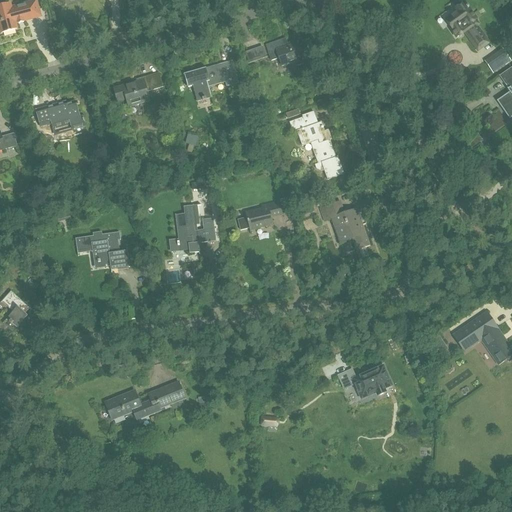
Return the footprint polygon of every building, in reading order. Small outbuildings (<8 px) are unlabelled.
[(10,3),(0,6),(0,26),(2,33),(17,29),(16,23),(19,22),(19,23),(24,22),(24,21),(34,18),(32,8),(38,6),(36,0),(30,2),(11,7),(10,3)] [(465,32),(478,51),(489,43),(477,26),(479,24),(465,4),(461,4),(458,6),(458,10),(459,12),(447,21),(458,37),(465,32)] [(295,62),(297,67),(305,64),(303,59),(304,59),(299,42),(290,45),(287,37),(267,44),(272,61),(282,58),(284,65),(295,62)] [(246,52),(250,64),(266,58),(262,47),(246,52)] [(485,61),(494,74),(511,62),(503,49),(485,61)] [(194,86),(198,101),(203,100),(204,101),(207,100),(207,99),(212,97),(210,87),(226,83),(227,87),(238,84),(232,61),(185,74),(189,88),(194,86)] [(511,119),(511,69),(500,77),(509,90),(508,90),(510,94),(498,102),(505,113),(506,113),(511,120),(511,119)] [(137,81),(114,88),(118,103),(127,100),(129,107),(151,101),(148,91),(164,87),(163,83),(151,86),(149,79),(145,80),(145,79),(138,81),(137,79),(137,81)] [(71,123),(73,130),(86,126),(82,113),(80,114),(76,101),(65,104),(65,102),(36,109),(41,127),(52,124),(53,128),(71,123)] [(288,119),(300,115),(299,109),(286,114),(288,119)] [(304,118),(290,123),(294,133),(298,132),(303,147),(312,144),(319,164),(322,162),(325,171),(328,180),(345,174),(339,157),(336,157),(330,140),(332,140),(330,132),(325,133),(322,123),(319,124),(314,112),(303,116),(304,118)] [(0,150),(18,146),(15,134),(2,137),(0,132),(0,131),(0,150)] [(238,220),(240,230),(250,228),(250,230),(274,224),(272,218),(284,215),(280,201),(262,205),(263,209),(246,213),(247,218),(238,220)] [(294,206),(297,217),(315,211),(311,201),(294,206)] [(341,201),(321,208),(325,221),(332,219),(338,236),(350,232),(353,239),(356,250),(366,246),(365,243),(368,242),(357,209),(345,213),(341,201)] [(190,251),(190,254),(199,253),(198,244),(217,241),(215,228),(214,218),(203,220),(204,230),(197,230),(196,225),(200,225),(198,206),(202,205),(184,207),(185,214),(176,215),(179,239),(169,240),(171,253),(190,251)] [(120,233),(76,239),(78,252),(98,249),(100,269),(111,267),(110,265),(116,264),(117,269),(130,268),(128,251),(120,252),(118,241),(121,240),(120,233)] [(463,269),(465,274),(472,271),(469,266),(463,269)] [(7,319),(17,328),(28,316),(26,314),(30,309),(11,292),(2,302),(13,312),(7,319)] [(487,312),(452,335),(458,344),(467,338),(474,347),(483,341),(499,365),(511,355),(511,348),(498,328),(487,312)] [(439,336),(432,341),(440,354),(448,349),(439,336)] [(389,340),(393,351),(398,348),(394,338),(389,340)] [(355,384),(362,398),(376,392),(376,393),(379,394),(383,392),(384,390),(383,389),(391,385),(383,366),(356,379),(352,370),(339,376),(345,389),(355,384)] [(164,407),(165,410),(172,407),(171,404),(185,398),(179,382),(149,394),(152,402),(141,406),(135,391),(106,402),(113,420),(133,412),(136,421),(161,411),(160,408),(164,407)] [(201,413),(208,412),(205,397),(198,398),(201,413)] [(261,426),(278,427),(278,417),(261,416),(261,426)]
